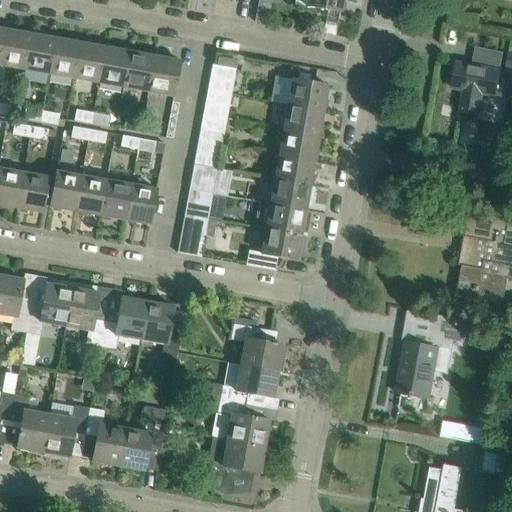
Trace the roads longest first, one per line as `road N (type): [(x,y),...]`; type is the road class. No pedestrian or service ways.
road 1 (residential): [(376,62),(30,0)]
road 2 (residential): [(333,299),(0,239)]
road 3 (residential): [(333,299),(376,62)]
road 4 (residential): [(299,511),(333,299)]
road 5 (residential): [(172,511),(0,481)]
